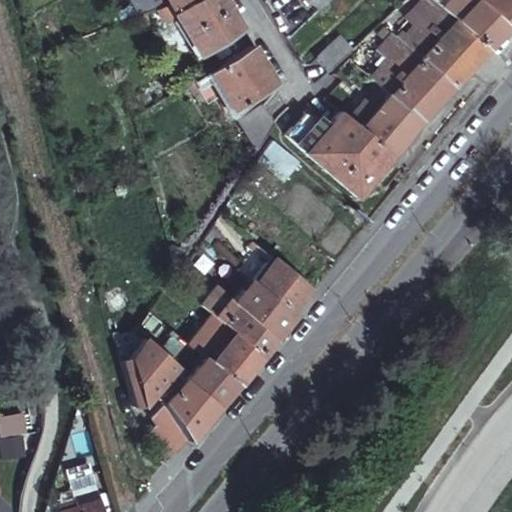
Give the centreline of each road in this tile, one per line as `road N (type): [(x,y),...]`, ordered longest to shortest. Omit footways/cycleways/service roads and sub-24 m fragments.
road 1 (secondary): [(511,84),(160,511)]
road 2 (secondary): [(218,511),(511,156)]
